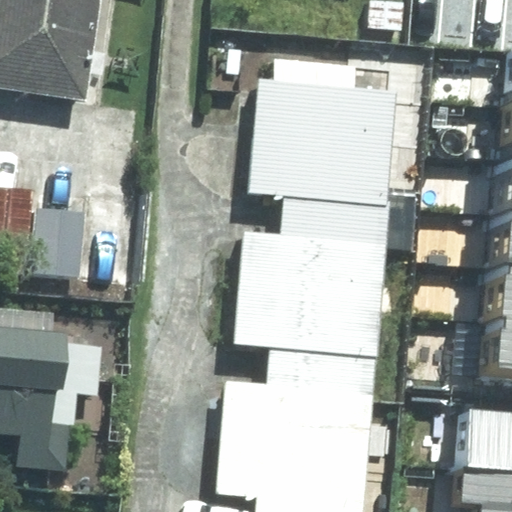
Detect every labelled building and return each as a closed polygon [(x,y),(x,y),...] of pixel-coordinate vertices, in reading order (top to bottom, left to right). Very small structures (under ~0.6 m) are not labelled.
[(0,0),(0,89),(88,102),(102,0),(0,0)] [(511,34),(488,32),(460,376),(511,380),(511,34)] [(255,511),(364,511),(398,91),(257,79),(248,196),(283,199),(281,233),(245,230),(236,345),(269,348),(266,384),(227,381),(218,496),(256,499),(255,511)] [(0,432),(20,434),(17,466),(70,470),(77,393),(100,395),(103,346),(64,343),(65,330),(54,330),(56,310),(0,305),(0,432)] [(511,511),(511,407),(449,402),(438,511),(511,511)]
